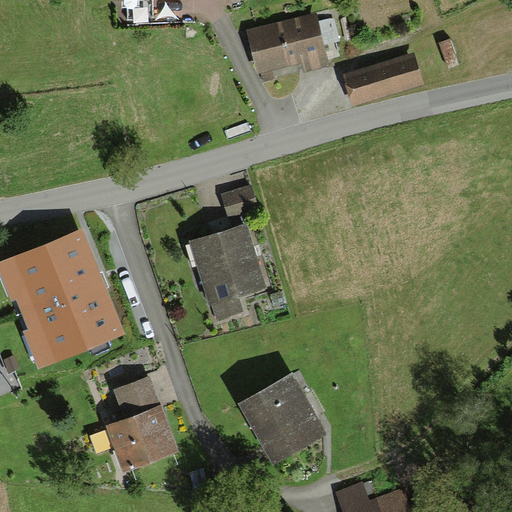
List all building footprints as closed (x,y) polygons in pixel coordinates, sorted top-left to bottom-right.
[(248,31),(258,73),(324,56),(313,15),(248,31)] [(439,39),(448,65),(457,62),(448,36),(439,39)] [(350,70),(356,96),(419,80),(413,54),(350,70)] [(255,198),(251,185),(221,194),(228,218),(252,211),(248,199),(255,198)] [(247,224),(189,242),(209,306),(211,305),(216,321),(244,312),(239,298),(267,289),(247,224)] [(84,229),(0,262),(0,273),(11,301),(16,299),(28,329),(23,331),(38,369),(126,334),(84,229)] [(327,434),(292,373),(238,404),(273,465),(327,434)] [(113,390),(125,419),(161,405),(150,376),(113,390)] [(125,419),(106,426),(123,473),(179,452),(161,405),(125,419)] [(363,481),(335,492),(342,511),(427,511),(417,483),(370,501),(363,481)]
